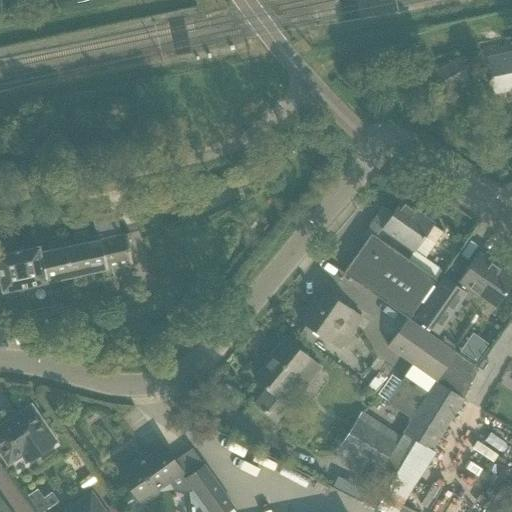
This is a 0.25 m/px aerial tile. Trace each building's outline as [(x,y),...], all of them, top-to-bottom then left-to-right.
[(2,0),(4,12),(17,10),(15,0),(2,0)] [(511,51),(486,57),(494,95),(511,91),(511,51)] [(438,70),(449,89),(472,77),(461,57),(438,70)] [(372,222),(372,223),(381,229),(410,250),(404,258),(425,272),(442,249),(435,244),(424,237),(432,225),(434,224),(401,201),(392,213),(383,207),(372,222)] [(77,244),(40,252),(46,282),(101,270),(103,279),(114,277),(112,267),(130,263),(128,254),(124,234),(101,239),(100,234),(85,237),(85,235),(75,237),(77,244)] [(368,236),(343,273),(359,284),(368,291),(407,318),(408,319),(436,280),(375,238),(370,234),(368,236)] [(46,282),(40,252),(38,246),(0,254),(0,283),(1,284),(2,291),(46,282)] [(504,295),(511,283),(511,276),(479,253),(456,285),(444,277),(432,293),(414,318),(438,335),(469,289),(495,307),(504,295)] [(341,303),(325,292),(318,302),(313,299),(299,320),(315,332),(340,348),(362,318),(341,303)] [(58,335),(67,333),(63,313),(61,304),(51,307),(58,335)] [(36,339),(58,335),(51,307),(30,311),(32,320),(36,339)] [(151,343),(183,331),(178,318),(146,330),(151,343)] [(412,420),(436,381),(454,355),(456,353),(455,352),(408,319),(407,318),(387,346),(435,380),(428,392),(405,375),(387,401),(411,419),(412,420)] [(275,422),(320,368),(284,338),(267,359),(269,360),(254,378),(267,389),(254,404),(263,411),(262,412),(266,415),(267,415),(275,422)] [(437,381),(436,381),(464,399),(475,370),(476,367),(456,353),(437,381)] [(217,403),(231,388),(220,378),(206,394),(217,403)] [(382,511),(395,511),(464,399),(436,381),(412,420),(411,419),(403,435),(403,434),(397,443),(381,469),(362,501),(382,511)] [(25,462),(38,454),(56,441),(31,405),(0,426),(0,453),(8,465),(21,456),(25,462)] [(357,418),(341,446),(381,469),(397,443),(357,418)] [(182,472),(163,445),(141,461),(139,459),(119,473),(130,489),(141,504),(157,493),(155,490),(182,472)] [(186,478),(186,479),(209,511),(226,511),(233,507),(204,466),(186,478)] [(104,511),(91,492),(63,511),(104,511)] [(110,511),(118,511),(113,503),(107,507),(110,511)]
